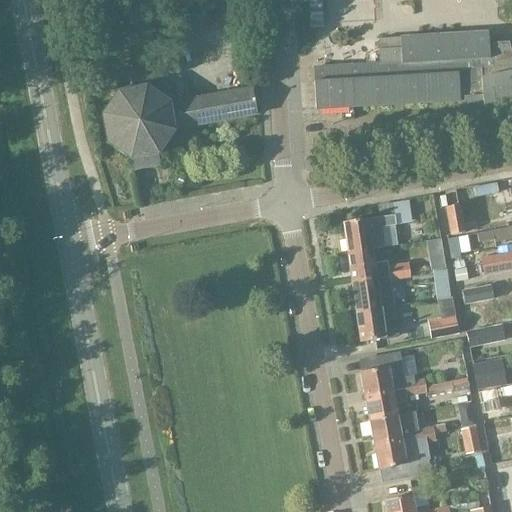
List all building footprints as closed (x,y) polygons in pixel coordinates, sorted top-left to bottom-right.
[(322,27),(320,0),(309,0),(311,27),(322,27)] [(511,53),(510,42),(490,43),(489,32),(378,38),(380,64),(324,67),(314,67),(315,81),(314,81),(316,109),(377,105),(458,101),(459,119),(487,117),(487,119),(511,113),(511,53)] [(174,100),(147,81),(143,81),(140,68),(115,73),(118,91),(101,116),(105,143),(130,160),(132,169),(158,164),(156,155),(174,130),(256,114),(251,88),(175,103),(174,100)] [(469,204),(444,209),(449,237),(464,234),(462,226),(473,224),(469,204)] [(346,253),(372,249),(385,247),(382,227),(395,225),(394,215),(342,222),(346,253)] [(386,261),(374,263),(372,249),(346,253),(351,282),(376,278),(387,276),(388,280),(389,279),(398,278),(397,264),(387,266),(386,261)] [(511,253),(481,259),(484,275),(511,269),(511,253)] [(397,264),(398,278),(409,277),(407,263),(397,264)] [(392,306),(389,279),(388,280),(387,276),(376,278),(351,282),(355,312),(380,308),(392,306)] [(490,286),(460,292),(464,306),(493,300),(490,286)] [(457,334),(451,299),(437,302),(440,318),(426,321),(430,340),(457,334)] [(359,342),(385,338),(394,337),(396,334),(392,306),(380,308),(355,312),(359,342)] [(468,349),(504,342),(501,326),(465,333),(468,349)] [(403,379),(402,379),(398,353),(373,358),(376,370),(359,373),(363,398),(404,390),(406,397),(416,396),(413,382),(403,384),(403,379)] [(495,386),(491,363),(472,366),(477,389),(495,386)] [(413,382),(416,396),(426,394),(424,380),(413,382)] [(510,403),(509,389),(483,391),(484,405),(510,403)] [(406,397),(404,390),(363,398),(368,421),(397,416),(394,404),(407,402),(406,397)] [(422,429),(412,431),(409,415),(413,414),(412,413),(397,416),(368,421),(372,446),(413,439),(414,445),(425,443),(422,429)] [(422,429),(425,443),(435,441),(433,427),(422,429)] [(413,439),(372,446),(377,471),(392,468),(394,481),(428,475),(426,460),(417,462),(414,445),(413,439)] [(491,477),(492,488),(507,486),(506,475),(491,477)] [(384,502),(385,511),(426,511),(426,507),(414,509),(412,497),(384,502)]
